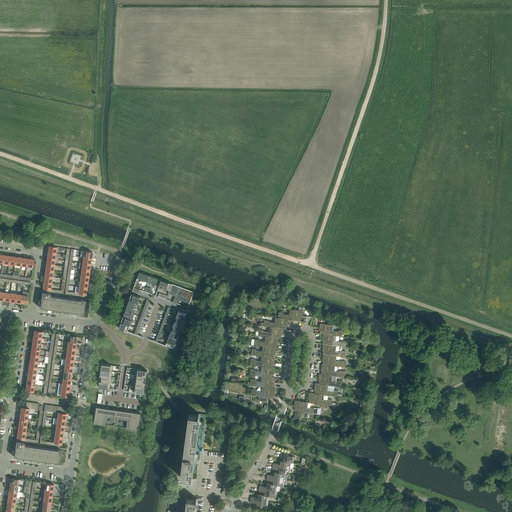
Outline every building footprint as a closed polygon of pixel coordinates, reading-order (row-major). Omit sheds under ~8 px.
[(148,282),(150,275),(139,271),(137,278),(148,282)] [(159,286),(161,279),(150,275),(148,282),(159,286)] [(169,289),(172,283),(161,279),(159,286),(169,289)] [(178,299),(182,287),(172,283),(169,289),(168,293),(175,296),(173,302),(177,303),(178,299)] [(189,303),(194,291),(182,287),(178,299),(189,303)] [(47,295),(50,296),(50,293),(42,292),(40,304),(40,307),(83,314),(85,300),(83,300),(82,302),(47,297),(47,295)] [(138,302),(140,296),(131,293),(129,299),(138,302)] [(136,308),(138,302),(129,299),(127,305),(136,308)] [(134,314),(136,308),(127,305),(125,311),(134,314)] [(290,309),(289,314),(283,314),(283,313),(283,312),(279,312),(279,317),(279,318),(288,319),(300,321),(300,320),(301,316),(302,316),(303,310),(290,309)] [(184,319),(186,313),(177,310),(175,315),(175,316),(184,319)] [(132,319),(134,314),(125,311),(123,316),(132,319)] [(182,324),(184,319),(175,316),(175,315),(173,320),(182,324)] [(132,319),(123,316),(121,322),(129,325),(131,326),(133,320),(132,319)] [(262,322),(261,326),(264,326),(270,327),(270,326),(282,328),(286,329),(286,328),(286,324),(287,325),(288,319),(279,318),(279,317),(275,317),(276,317),(275,323),(268,322),(269,321),(265,320),(265,323),(262,322)] [(129,325),(121,322),(119,328),(127,331),(129,325)] [(320,333),(323,334),(336,335),(342,336),(343,330),(339,330),(339,331),(332,330),(333,325),(320,323),(320,329),(321,329),(320,333)] [(257,329),(256,335),(258,335),(265,336),(278,338),(280,338),(280,334),(282,334),(282,328),(270,326),(270,327),(269,332),(263,331),(263,330),(259,329),(257,329)] [(177,338),(179,333),(171,330),(169,336),(177,338)] [(335,341),(336,335),(323,334),(323,339),(324,339),(323,343),(323,344),(324,344),(336,345),(345,347),(346,341),(342,340),(342,341),(342,342),(335,341)] [(173,348),(177,338),(169,336),(165,345),(173,348)] [(253,339),(252,344),(254,345),(263,346),(276,347),(276,348),(276,347),(276,343),(277,343),(278,338),(265,336),(265,342),(258,341),(258,340),(259,340),(259,339),(255,339),(253,339)] [(336,351),(336,345),(324,344),(323,349),(324,350),(324,354),(323,354),(324,354),(336,355),(345,357),(346,351),(342,350),(342,351),(342,352),(336,351)] [(275,353),(276,348),(276,347),(263,346),(262,351),(256,350),(256,349),(252,349),(252,354),(262,356),(273,357),(274,353),(275,353)] [(335,361),(336,355),(324,354),(323,359),(324,360),(323,364),(335,365),(345,367),(346,361),(342,360),(342,361),(342,362),(335,361)] [(274,357),(273,357),(262,356),(261,361),(255,360),(255,359),(251,359),(250,364),(262,366),(272,367),(272,363),(274,363),(274,357)] [(334,371),(335,365),(323,364),(322,363),(321,369),(323,370),(322,374),(332,375),(344,377),(344,371),(341,370),(341,371),(341,372),(334,371)] [(274,367),(272,367),(262,366),(261,371),(254,370),(255,369),(251,369),(250,372),(249,374),(262,376),(272,377),(272,373),(273,373),(274,367)] [(332,381),(332,375),(322,374),(320,373),(319,379),(320,379),(320,383),(328,385),(334,386),(341,386),(342,381),(338,380),(338,381),(332,381)] [(249,381),(249,384),(250,385),(262,386),(272,387),(272,383),(274,383),(274,377),(272,377),(262,376),(261,381),(255,381),(255,380),(255,379),(251,379),(251,382),(249,381)] [(315,383),(315,389),(316,389),(315,393),(322,394),(337,396),(338,390),(334,390),(334,386),(328,385),(320,383),(315,383)] [(275,387),(272,387),(262,386),(262,392),(255,391),(255,390),(256,390),(256,389),(252,389),(251,395),(260,396),(259,400),(263,401),(263,402),(267,402),(268,398),(267,398),(267,397),(273,398),(273,397),(273,393),(274,393),(275,387)] [(322,399),(322,394),(315,393),(310,392),(309,398),(310,398),(310,402),(309,402),(331,405),(332,399),(328,399),(328,400),(322,399)] [(295,400),(294,406),(296,406),(295,410),(295,411),(317,413),(320,414),(320,408),(317,408),(314,407),(314,408),(307,408),(308,402),(295,400)] [(95,407),(93,423),(105,425),(106,417),(128,420),(126,428),(138,429),(141,413),(95,407)] [(195,454),(200,415),(189,414),(181,476),(180,476),(180,477),(192,478),(195,456),(199,457),(199,459),(199,457),(193,456),(194,454),(195,454)] [(24,443),(16,441),(16,443),(16,444),(15,450),(14,453),(14,456),(18,457),(21,458),(59,463),(60,452),(21,446),(21,445),(24,445),(24,443)] [(283,458),(283,461),(291,462),(293,463),(294,456),(288,455),(288,452),(282,451),(281,457),(283,458)] [(289,474),(290,468),(273,466),(272,468),(279,469),(279,472),(279,473),(285,473),(285,474),(289,474)] [(283,486),(284,479),(267,477),(266,480),(273,481),(273,484),(277,485),(283,486)] [(275,497),(276,490),(259,488),(258,491),(265,492),(265,495),(269,496),(275,497)] [(196,511),(198,500),(187,499),(185,511),(196,511)] [(267,508),(268,502),(250,499),(250,502),(257,503),(256,506),(267,508)]
